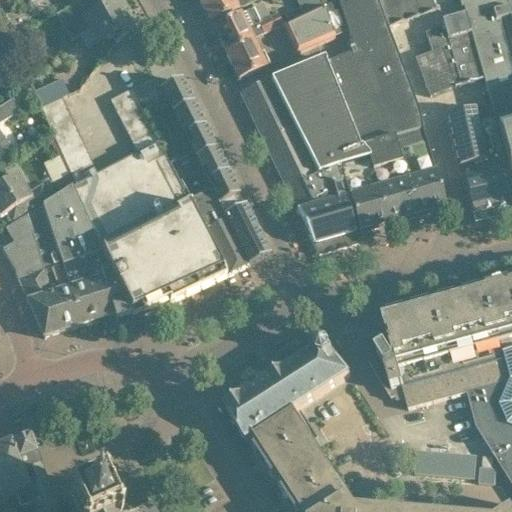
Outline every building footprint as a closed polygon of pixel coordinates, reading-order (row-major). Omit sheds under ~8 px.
[(115,44),(120,41),(134,33),(122,12),(126,9),(120,0),(115,0),(102,8),(96,0),(84,0),(56,17),(65,32),(71,28),(77,39),(90,31),(99,45),(112,38),(115,44)] [(197,0),(211,24),(238,10),(242,10),(259,0),(197,0)] [(314,0),(297,8),(302,18),(321,8),(317,0),(314,0)] [(345,0),(338,2),(338,3),(349,35),(355,53),(391,39),(387,29),(386,30),(375,0),(345,0)] [(387,29),(404,23),(418,18),(434,12),(430,0),(375,0),(386,30),(387,29)] [(494,119),(507,166),(511,188),(511,26),(505,0),(457,0),(461,10),(463,10),(494,119)] [(336,40),(324,7),(321,8),(284,26),(297,57),(336,40)] [(254,9),(240,16),(213,29),(225,54),(253,41),(284,26),(279,17),(278,15),(261,23),(254,9)] [(464,15),(442,22),(444,28),(460,88),(483,82),(477,62),(464,15)] [(0,42),(9,37),(0,16),(0,42)] [(18,19),(5,27),(11,37),(24,30),(18,19)] [(444,28),(424,35),(431,55),(441,51),(455,89),(454,89),(454,90),(460,88),(444,28)] [(391,39),(355,53),(352,54),(382,129),(387,127),(392,139),(394,140),(401,164),(399,164),(415,218),(445,209),(423,130),(419,114),(406,81),(391,39)] [(253,41),(225,54),(238,81),(270,66),(264,53),(260,55),(253,41)] [(431,55),(414,61),(429,99),(454,89),(455,89),(441,51),(431,55)] [(368,158),(387,226),(415,218),(399,164),(401,164),(394,140),(392,139),(387,127),(382,129),(352,54),(325,64),(345,115),(358,151),(361,150),(368,158)] [(270,83),(270,82),(269,82),(275,93),(293,123),(317,176),(336,170),(340,169),(358,234),(387,226),(368,158),(361,150),(358,151),(345,115),(325,64),(323,60),(270,83)] [(131,92),(137,102),(142,113),(163,102),(152,81),(131,92)] [(269,82),(270,82),(269,81),(240,95),(297,213),(296,213),(318,258),(358,246),(336,170),(317,176),(293,123),(275,93),(269,82)] [(161,92),(159,93),(165,106),(171,117),(192,106),(187,95),(180,82),(161,92)] [(137,102),(131,92),(110,103),(115,113),(137,102)] [(45,121),(67,111),(62,100),(40,110),(45,121)] [(11,102),(0,109),(0,125),(19,114),(15,108),(11,102)] [(142,113),(137,102),(115,113),(121,124),(142,113)] [(192,106),(171,117),(182,140),(204,129),(192,106)] [(45,121),(50,132),(72,122),(67,111),(45,121)] [(477,111),(445,118),(457,169),(462,168),(464,177),(470,202),(471,209),(472,211),(473,215),(511,206),(511,188),(507,166),(494,119),(480,122),(477,111)] [(126,135),(148,124),(142,113),(121,124),(126,135)] [(77,133),(72,122),(50,132),(55,143),(77,133)] [(132,146),(152,135),(154,134),(148,124),(126,135),(132,146)] [(204,129),(182,140),(191,157),(194,162),(215,152),(204,129)] [(0,133),(0,161),(12,153),(0,133)] [(82,144),(77,133),(55,143),(60,154),(82,144)] [(65,165),(87,155),(82,144),(60,154),(65,165)] [(129,309),(130,313),(133,312),(131,309),(138,306),(143,315),(147,313),(168,303),(169,306),(169,307),(226,279),(217,261),(194,216),(169,168),(158,145),(76,186),(75,184),(71,186),(108,266),(107,266),(112,276),(129,309)] [(215,152),(194,162),(202,178),(206,185),(227,175),(215,152)] [(70,176),(71,176),(86,169),(92,166),(87,155),(65,165),(70,176)] [(188,158),(169,168),(194,216),(217,261),(226,279),(248,269),(245,262),(235,243),(225,224),(217,209),(216,207),(206,185),(202,178),(194,162),(191,157),(188,158)] [(227,175),(206,185),(216,207),(217,209),(239,198),(227,175)] [(17,176),(1,186),(0,186),(0,219),(8,215),(10,218),(8,220),(12,227),(28,216),(28,217),(42,209),(52,202),(43,187),(29,195),(17,176)] [(52,202),(42,209),(81,328),(114,317),(115,322),(132,317),(130,313),(129,309),(112,276),(107,266),(108,266),(71,186),(67,189),(69,193),(52,202)] [(239,198),(217,209),(225,224),(235,243),(245,262),(248,269),(269,258),(244,208),(239,198)] [(19,283),(44,340),(81,328),(42,209),(28,217),(34,233),(2,251),(15,273),(19,283)] [(511,425),(510,425),(503,408),(511,386),(511,376),(502,342),(511,339),(511,284),(510,285),(500,287),(490,290),(384,319),(391,347),(378,356),(378,357),(369,362),(374,372),(392,401),(405,398),(409,412),(422,408),(445,402),(468,396),(477,430),(482,437),(495,459),(511,485),(511,425)] [(352,511),(291,417),(351,379),(334,357),(335,357),(327,345),(316,353),(283,374),(283,373),(270,382),(243,400),(243,399),(226,410),(248,445),(251,443),(295,511),(352,511)] [(32,506),(34,511),(50,511),(56,510),(30,438),(11,446),(10,445),(0,448),(0,501),(15,496),(20,510),(32,506)] [(483,469),(493,471),(494,460),(484,459),(483,469)] [(121,511),(119,507),(111,511),(103,494),(106,488),(98,485),(96,492),(71,503),(64,501),(61,508),(56,510),(50,511),(121,511)]
